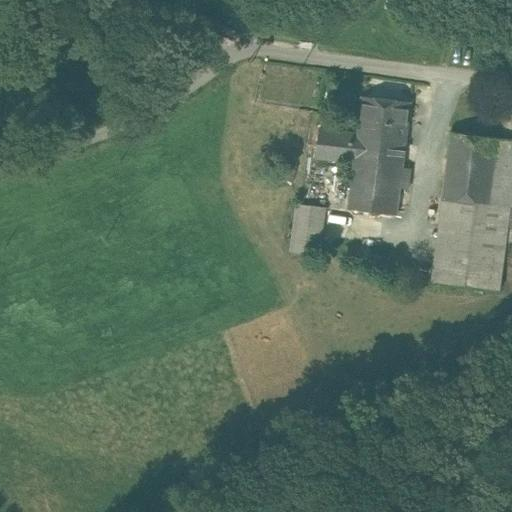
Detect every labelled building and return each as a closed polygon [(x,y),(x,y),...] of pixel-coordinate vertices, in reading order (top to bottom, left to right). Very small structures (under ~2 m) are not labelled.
[(411,102),(362,97),(359,123),(357,133),(357,136),(406,142),(411,102)] [(359,123),(341,121),(340,130),(357,133),(359,123)] [(403,168),(406,142),(357,136),(357,133),(340,130),(320,128),(316,158),(354,162),(348,209),(397,214),(400,188),(408,189),(411,169),(403,168)] [(499,139),(451,132),(443,197),(491,203),(499,139)] [(511,197),(511,140),(499,139),(491,203),(511,206),(511,197)] [(289,190),(301,154),(295,152),(287,149),(275,185),(289,190)] [(491,203),(443,197),(436,252),(504,260),(511,206),(491,203)] [(326,207),(296,203),(290,251),(319,255),(326,207)] [(504,260),(436,252),(432,281),(500,290),(504,260)]
